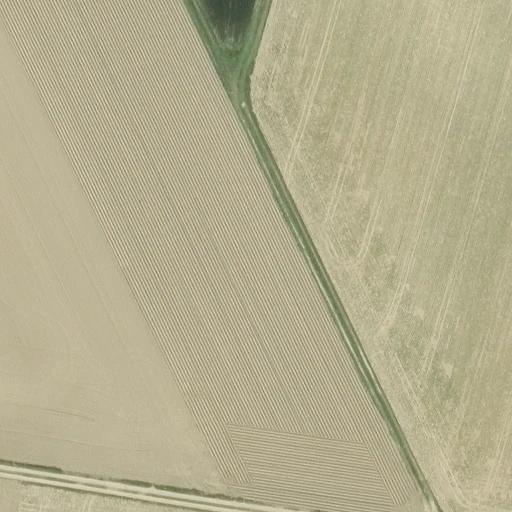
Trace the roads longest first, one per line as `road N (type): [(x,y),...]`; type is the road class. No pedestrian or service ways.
road 1 (track): [(249,110),(442,511)]
road 2 (track): [(282,0),(249,110),(194,0)]
road 3 (track): [(0,487),(191,511)]
